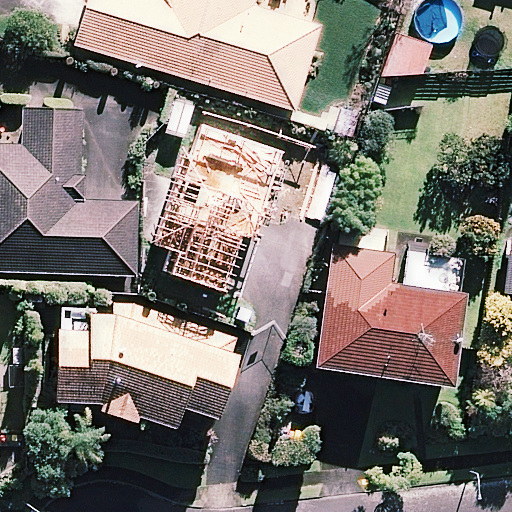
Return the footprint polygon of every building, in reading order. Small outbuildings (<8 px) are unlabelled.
[(86,0),(71,51),(293,116),(319,30),(252,10),(254,0),(86,0)] [(379,78),(400,79),(400,96),(421,97),(421,79),(422,50),(379,49),(379,78)] [(80,115),(21,113),(20,150),(0,149),(0,278),(135,282),(138,205),(82,204),(83,180),(78,180),(80,115)] [(291,224),(315,161),(253,137),(247,153),(193,132),(146,256),(177,268),(169,288),(224,309),(244,255),(252,258),(268,215),(291,224)] [(511,241),(508,241),(502,298),(511,299),(511,241)] [(407,294),(386,291),(391,260),(331,251),(311,377),(448,398),(463,303),(456,302),(462,264),(412,256),(407,294)] [(46,409),(98,422),(97,428),(135,437),(137,431),(174,440),(178,424),(217,434),(239,344),(113,312),(110,324),(69,314),(46,409)]
